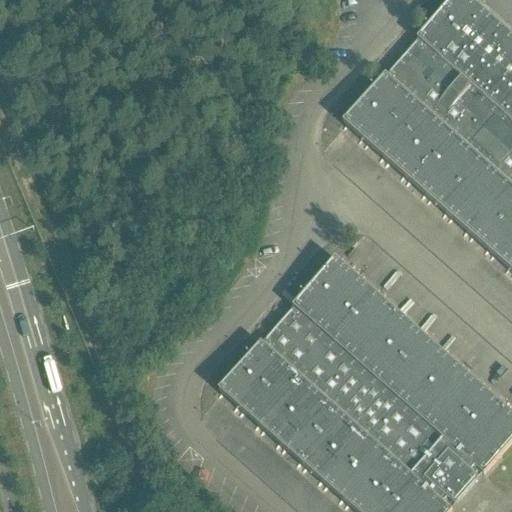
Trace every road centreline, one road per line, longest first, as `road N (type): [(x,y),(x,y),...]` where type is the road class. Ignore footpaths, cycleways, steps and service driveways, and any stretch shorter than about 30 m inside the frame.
road 1 (secondary): [(86,511),(8,233)]
road 2 (secondary): [(0,333),(49,511)]
